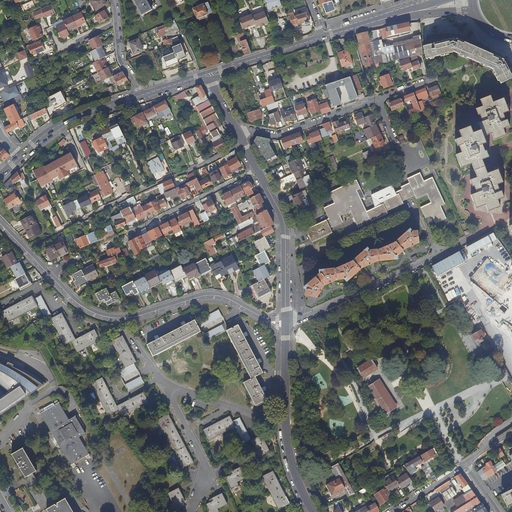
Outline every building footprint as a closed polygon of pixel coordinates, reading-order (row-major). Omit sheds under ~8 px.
[(107,4),(104,0),(89,0),(90,0),(96,10),(107,4)] [(152,10),(146,0),(133,0),(142,15),(152,10)] [(282,6),(280,0),(264,0),(268,11),(282,6)] [(326,14),(336,11),(332,1),(330,2),(323,4),(326,14)] [(198,20),(213,13),(208,3),(200,6),(199,4),(197,5),(198,7),(194,9),(198,20)] [(41,9),(33,12),(36,19),(44,16),(43,14),(41,9)] [(105,9),(95,16),(100,23),(109,17),(106,13),(108,12),(105,9)] [(256,9),(251,11),(256,25),(256,26),(257,29),(262,27),(262,28),(270,25),(266,13),(259,16),(256,9)] [(302,24),(305,23),(305,25),(306,25),(310,24),(307,13),(302,15),(299,16),(295,17),(294,14),(293,14),(292,11),(288,12),(290,17),(293,27),(297,25),(302,24)] [(81,12),(72,16),(77,27),(81,25),(81,24),(86,22),(81,12)] [(256,25),(252,15),(246,18),(245,13),(238,16),(243,31),(251,28),(251,26),(256,25)] [(63,20),(68,30),(73,27),(74,29),(77,27),(72,16),(63,20)] [(63,20),(53,24),(55,27),(56,27),(61,37),(66,35),(66,36),(69,34),(68,30),(63,20)] [(409,23),(397,26),(399,33),(409,30),(410,29),(409,23)] [(169,24),(158,28),(160,34),(158,35),(159,37),(166,34),(164,31),(171,28),(169,24)] [(28,30),(33,41),(43,36),(41,32),(40,29),(41,28),(39,25),(28,30)] [(399,33),(397,26),(382,29),(383,33),(387,32),(387,35),(399,33)] [(100,34),(89,40),(94,50),(102,46),(104,45),(101,39),(102,39),(100,34)] [(241,42),(247,40),(245,34),(239,37),(241,42)] [(356,35),(360,47),(366,45),(365,43),(363,44),(360,34),(356,35)] [(419,38),(419,41),(394,47),(395,52),(397,60),(398,59),(409,57),(411,56),(417,55),(423,54),(422,46),(421,40),(421,38),(419,38)] [(449,40),(423,46),(427,59),(453,52),(454,51),(494,69),(494,70),(501,84),(511,78),(511,75),(506,64),(504,65),(503,63),(504,62),(504,61),(504,60),(504,59),(503,59),(502,59),(501,59),(501,60),(500,60),(495,58),(496,56),(462,41),(461,42),(457,40),(456,41),(456,40),(456,39),(455,39),(454,38),(453,38),(453,39),(452,40),(452,41),(451,41),(450,41),(449,41),(449,40)] [(143,50),(138,39),(129,42),(134,54),(143,50)] [(246,56),(252,54),(248,42),(247,40),(241,42),(246,56)] [(41,42),(29,46),(33,55),(44,50),(41,42)] [(360,47),(363,60),(369,58),(366,45),(360,47)] [(94,50),(91,52),(96,62),(104,57),(107,56),(102,46),(94,50)] [(349,49),(338,53),(343,67),(353,64),(349,49)] [(28,57),(25,50),(18,53),(21,61),(28,57)] [(163,57),(167,68),(179,63),(175,52),(163,57)] [(397,60),(395,52),(369,58),(371,66),(387,62),(397,60)] [(399,61),(403,70),(412,66),(414,70),(421,67),(417,55),(411,56),(409,57),(409,58),(399,61)] [(106,62),(104,57),(96,62),(93,63),(98,73),(98,72),(107,68),(105,62),(106,62)] [(32,67),(32,66),(25,69),(28,77),(34,74),(32,67)] [(107,68),(98,72),(103,81),(104,80),(113,76),(114,76),(112,72),(111,73),(108,67),(107,68)] [(128,80),(123,71),(114,76),(113,76),(115,79),(117,85),(128,80)] [(0,88),(9,85),(3,72),(0,73),(0,88)] [(393,85),(389,74),(381,77),(382,81),(380,81),(381,84),(383,83),(385,88),(393,85)] [(356,75),(351,77),(356,91),(362,89),(356,75)] [(105,84),(115,79),(113,76),(104,80),(105,84)] [(351,103),(359,100),(356,91),(351,77),(346,78),(326,85),(334,109),(342,107),(340,99),(341,99),(339,94),(347,91),(351,103)] [(283,87),(280,79),(268,83),(270,89),(271,91),(283,87)] [(17,85),(3,92),(7,100),(18,95),(20,100),(24,99),(17,85)] [(202,118),(215,112),(201,85),(195,87),(199,95),(192,99),(195,105),(193,106),(213,142),(221,138),(219,135),(220,134),(213,121),(206,125),(202,118)] [(431,97),(441,93),(438,85),(428,89),(431,97)] [(275,103),(271,91),(270,89),(265,91),(269,103),(268,103),(268,105),(275,103)] [(427,93),(425,89),(415,92),(417,97),(421,95),(423,99),(427,97),(426,93),(427,93)] [(50,96),(55,108),(68,103),(63,91),(50,96)] [(183,92),(174,96),(177,102),(187,97),(184,91),(183,92)] [(418,103),(414,93),(404,97),(406,101),(412,99),(415,107),(407,111),(409,116),(410,116),(421,111),(420,108),(418,103)] [(510,112),(505,98),(494,102),(492,95),(481,100),(483,106),(477,109),(479,116),(481,115),(483,122),(479,123),(482,130),(474,133),(472,126),(459,131),(462,137),(455,140),(458,147),(460,146),(462,152),(457,155),(462,168),(467,166),(472,164),(477,177),(470,180),(473,187),(475,186),(477,193),(471,195),(476,208),(486,204),(489,211),(501,206),(498,200),(505,197),(502,190),(501,191),(498,185),(504,183),(499,169),(488,173),(483,160),(490,157),(488,150),(486,151),(483,144),(487,143),(485,136),(492,134),(495,140),(507,136),(504,129),(510,127),(508,120),(507,120),(506,120),(504,114),(507,113),(510,112)] [(312,114),(321,110),(319,104),(317,99),(308,103),(312,114)] [(404,106),(401,99),(390,103),(392,110),(404,106)] [(159,119),(171,113),(169,108),(168,106),(167,105),(165,101),(154,106),(158,115),(159,119)] [(5,109),(12,124),(21,119),(19,116),(21,116),(15,103),(5,109)] [(309,119),(310,118),(304,103),(300,105),(300,106),(295,107),(298,116),(302,114),(303,116),(307,114),(309,119)] [(322,114),(330,111),(327,103),(321,105),(320,104),(319,104),(321,110),(322,114)] [(158,115),(154,106),(150,108),(142,112),(147,121),(158,115)] [(36,112),(27,117),(29,121),(47,113),(45,108),(36,112)] [(398,121),(409,116),(407,111),(406,108),(402,110),(404,116),(401,117),(401,118),(398,119),(398,121)] [(261,118),(258,110),(248,113),(248,115),(250,114),(252,121),(261,118)] [(297,120),(294,110),(288,112),(285,112),(284,111),(281,112),(285,122),(293,119),(294,121),(297,120)] [(147,121),(142,112),(134,117),(139,127),(140,129),(141,128),(142,130),(149,127),(147,121)] [(218,118),(215,112),(202,118),(206,125),(213,121),(218,118)] [(278,112),(269,115),(270,118),(269,123),(277,125),(279,124),(278,122),(281,121),(278,112)] [(364,118),(362,113),(354,116),(356,119),(357,121),(358,125),(359,125),(362,124),(366,123),(364,118)] [(373,115),(364,118),(366,123),(368,128),(376,125),(373,115)] [(139,127),(134,117),(130,119),(135,129),(139,127)] [(25,125),(22,119),(21,119),(12,124),(5,127),(8,132),(18,127),(19,128),(25,125)] [(350,128),(348,121),(342,123),(339,124),(339,123),(338,121),(333,123),(336,131),(343,128),(344,131),(351,129),(350,128)] [(321,134),(322,138),(329,135),(327,132),(332,130),(329,122),(324,124),(326,128),(320,130),(322,134),(321,134)] [(124,135),(123,135),(118,124),(109,128),(115,139),(118,145),(126,141),(124,135)] [(380,134),(376,125),(368,128),(364,130),(368,140),(371,138),(380,134)] [(109,141),(115,139),(109,128),(100,131),(103,137),(109,148),(111,152),(116,150),(114,147),(113,148),(109,141)] [(196,141),(191,131),(183,135),(187,144),(187,145),(196,141)] [(312,142),(313,143),(322,140),(322,138),(321,134),(319,131),(310,135),(310,136),(306,138),(308,144),(312,142)] [(300,133),(291,136),(294,144),(294,145),(303,141),(300,133)] [(174,150),(187,144),(183,135),(182,134),(170,140),(174,150)] [(385,144),(380,134),(371,138),(376,148),(385,144)] [(266,152),(257,136),(254,142),(261,155),(266,152)] [(264,162),(277,156),(271,144),(271,139),(257,136),(266,152),(261,155),(264,162)] [(294,144),(291,136),(282,139),(285,147),(294,144)] [(109,148),(103,137),(98,140),(93,142),(99,153),(109,148)] [(221,138),(213,142),(213,143),(217,151),(226,146),(221,138),(221,139),(221,138)] [(85,141),(80,144),(83,150),(87,148),(88,147),(85,141)] [(0,156),(3,160),(9,155),(3,149),(3,150),(0,147),(0,156)] [(237,153),(235,150),(224,157),(226,159),(237,153)] [(365,160),(373,156),(370,150),(363,153),(365,160)] [(34,172),(41,187),(51,182),(53,181),(54,183),(55,184),(80,170),(71,152),(45,167),(44,166),(34,172)] [(336,172),(339,171),(333,156),(330,157),(336,172)] [(164,168),(158,158),(147,163),(152,173),(156,171),(157,172),(164,168)] [(241,166),(237,158),(227,162),(232,171),(241,166)] [(292,174),(303,169),(299,159),(289,163),(290,166),(288,166),(292,174)] [(232,171),(227,162),(223,165),(224,166),(220,169),(224,177),(233,173),(232,171)] [(292,174),(276,182),(279,189),(297,181),(300,189),(310,185),(312,184),(308,175),(307,176),(304,169),(303,169),(292,174)] [(221,179),(217,170),(209,174),(213,183),(221,179)] [(18,171),(11,178),(14,183),(21,177),(22,180),(25,178),(24,175),(23,172),(19,174),(18,171)] [(113,192),(102,171),(91,177),(96,186),(99,185),(105,196),(113,192)] [(360,186),(357,180),(341,187),(330,193),(332,198),(333,201),(335,204),(324,209),(329,219),(306,229),(312,243),(332,233),(330,229),(343,222),(340,216),(350,211),(358,228),(363,225),(362,223),(370,219),(371,222),(388,214),(387,211),(403,203),(402,201),(406,200),(408,198),(415,195),(416,199),(427,194),(431,202),(420,207),(425,218),(432,215),(436,224),(447,219),(441,207),(445,204),(432,177),(424,181),(420,172),(407,179),(409,183),(402,186),(401,187),(402,190),(401,190),(396,193),(392,185),(391,187),(376,194),(372,195),(376,207),(367,211),(361,199),(357,190),(361,188),(360,186)] [(14,183),(11,178),(4,184),(8,190),(11,188),(12,189),(16,187),(15,186),(14,183)] [(202,188),(197,178),(186,184),(187,187),(194,184),(197,191),(202,188)] [(200,182),(203,188),(211,184),(208,178),(200,182)] [(175,188),(172,180),(163,183),(166,191),(175,188)] [(253,188),(250,183),(248,182),(240,186),(245,194),(246,193),(248,196),(253,193),(251,189),(253,188)] [(190,195),(186,187),(184,189),(183,185),(180,186),(182,189),(186,197),(190,195)] [(245,194),(240,186),(231,191),(235,200),(245,195),(245,194)] [(186,197),(182,189),(179,190),(178,187),(175,188),(181,199),(186,197)] [(177,193),(175,188),(164,193),(166,198),(167,201),(171,199),(170,197),(177,193)] [(365,197),(361,188),(357,190),(361,199),(365,197)] [(235,200),(231,191),(223,195),(228,206),(230,206),(235,203),(236,202),(235,200)] [(303,191),(292,196),(298,210),(308,206),(304,196),(305,196),(303,191)] [(15,193),(4,200),(9,208),(21,202),(18,197),(17,198),(15,193)] [(166,198),(164,193),(156,197),(158,202),(159,201),(162,208),(164,207),(164,208),(166,207),(166,206),(167,205),(164,199),(166,198)] [(264,202),(259,194),(247,200),(248,203),(251,202),(256,210),(254,211),(256,216),(265,211),(261,204),(264,202)] [(50,204),(46,196),(40,198),(41,200),(36,202),(38,205),(40,210),(50,204)] [(127,199),(130,204),(137,201),(134,196),(127,199)] [(161,209),(155,199),(152,200),(153,201),(142,207),(146,217),(161,209)] [(216,208),(212,200),(202,205),(205,211),(210,209),(211,211),(216,208)] [(248,203),(247,200),(237,206),(240,213),(249,207),(248,203)] [(77,209),(73,202),(64,206),(67,214),(77,209)] [(240,213),(237,206),(230,209),(239,225),(254,217),(252,212),(242,217),(240,213)] [(136,218),(133,212),(131,208),(121,213),(123,218),(126,223),(136,218)] [(145,217),(141,209),(133,212),(136,218),(137,221),(145,217)] [(200,225),(192,210),(187,213),(192,221),(192,223),(194,226),(195,227),(200,225)] [(254,232),(252,228),(237,236),(228,240),(231,246),(239,242),(261,231),(271,226),(274,225),(269,215),(267,210),(265,211),(256,216),(254,217),(239,225),(235,227),(237,230),(253,223),(253,224),(256,222),(255,221),(259,220),(258,221),(258,222),(260,221),(261,225),(255,228),(255,230),(256,232),(254,232)] [(126,224),(123,218),(121,213),(112,217),(117,228),(126,224)] [(192,221),(187,213),(179,217),(180,220),(179,221),(180,222),(179,222),(181,227),(192,221)] [(23,225),(26,230),(27,230),(37,224),(32,215),(21,221),(23,225)] [(57,216),(53,218),(58,228),(62,226),(57,216)] [(179,227),(175,219),(169,222),(172,230),(179,227)] [(172,230),(169,222),(160,226),(163,232),(167,230),(168,232),(172,230)] [(37,224),(27,230),(31,236),(30,236),(32,240),(43,234),(37,224)] [(102,239),(104,238),(114,234),(111,225),(106,227),(108,232),(102,235),(100,235),(102,239)] [(272,229),(271,226),(261,231),(264,237),(265,237),(274,232),(272,229)] [(162,235),(158,228),(147,233),(152,241),(162,235)] [(398,258),(398,255),(406,247),(408,246),(409,247),(412,246),(412,245),(413,244),(413,245),(416,244),(416,243),(418,242),(419,242),(418,231),(412,231),(410,229),(394,244),(391,245),(388,246),(388,247),(387,247),(387,246),(384,248),(382,249),(370,250),(368,248),(351,262),(349,263),(348,263),(346,264),(346,265),(345,266),(344,265),(342,266),(342,267),(339,268),(320,270),(320,273),(304,287),(307,290),(306,295),(317,297),(316,296),(317,294),(318,294),(320,292),(319,291),(320,290),(320,291),(322,288),(321,287),(323,285),(324,284),(326,283),(329,282),(329,281),(330,281),(330,282),(333,280),(335,279),(336,279),(336,278),(344,278),(347,281),(363,266),(364,266),(366,265),(367,265),(369,264),(369,263),(370,263),(370,264),(373,262),(373,261),(375,261),(398,258)] [(510,258),(511,257),(495,233),(491,232),(464,251),(467,254),(470,252),(475,253),(478,257),(480,249),(482,252),(483,250),(490,253),(489,255),(495,263),(500,264),(499,266),(503,267),(506,272),(507,267),(511,264),(510,268),(511,268),(511,264),(509,263),(510,258)] [(97,242),(94,233),(93,233),(90,234),(87,235),(91,244),(97,242)] [(152,241),(147,233),(142,235),(135,239),(139,247),(141,250),(147,247),(145,243),(146,242),(148,246),(150,245),(153,244),(152,241)] [(77,239),(80,248),(89,245),(85,236),(77,239)] [(268,242),(265,237),(264,237),(255,242),(261,253),(265,251),(271,248),(268,242)] [(215,243),(213,239),(204,244),(210,256),(215,254),(211,245),(215,243)] [(139,248),(134,240),(129,242),(133,250),(136,249),(137,251),(141,250),(139,247),(139,248)] [(68,252),(63,243),(54,247),(59,257),(68,252)] [(59,257),(54,247),(53,246),(45,250),(51,261),(59,257)] [(122,254),(119,248),(114,250),(113,249),(106,251),(109,258),(116,255),(116,256),(122,254)] [(267,256),(265,251),(261,253),(256,256),(261,267),(266,264),(270,262),(267,256)] [(2,258),(7,269),(11,267),(17,264),(11,253),(2,258)] [(160,257),(159,255),(147,261),(148,263),(151,262),(160,257)] [(237,265),(233,256),(222,262),(227,273),(228,274),(239,268),(237,265)] [(117,262),(115,257),(98,263),(100,268),(117,262)] [(211,268),(206,258),(194,265),(200,276),(212,269),(211,268)] [(26,274),(20,262),(17,264),(11,267),(17,279),(25,274),(26,274)] [(227,273),(222,262),(211,268),(212,269),(217,279),(227,273)] [(200,276),(194,265),(194,264),(184,270),(187,276),(190,281),(200,276)] [(268,269),(266,264),(261,267),(255,270),(260,281),(264,279),(271,275),(268,269)] [(99,275),(93,265),(82,271),(87,281),(99,275)] [(184,270),(181,266),(170,272),(175,282),(187,276),(184,270)] [(87,281),(82,271),(82,270),(72,275),(75,281),(73,282),(76,287),(87,281)] [(159,278),(156,271),(145,277),(150,288),(162,282),(159,278)] [(175,282),(170,272),(159,278),(162,282),(165,289),(176,283),(175,282)] [(32,285),(28,277),(27,277),(25,274),(17,279),(15,280),(21,291),(32,285)] [(117,278),(115,274),(104,279),(105,283),(117,278)] [(150,288),(145,277),(134,283),(139,294),(150,288)] [(271,292),(264,279),(260,281),(252,285),(259,298),(271,292)] [(139,294),(134,283),(133,282),(122,288),(127,296),(131,293),(131,292),(132,291),(135,296),(139,294)] [(107,289),(95,294),(96,295),(100,302),(99,302),(103,301),(104,303),(106,303),(108,306),(120,300),(116,292),(110,295),(107,289)] [(38,307),(34,299),(32,296),(24,300),(10,307),(0,312),(0,313),(5,324),(38,307)] [(34,299),(38,307),(46,322),(51,319),(53,318),(41,296),(34,299)] [(196,322),(199,328),(222,316),(219,310),(196,322)] [(53,318),(51,319),(65,346),(72,342),(76,340),(73,334),(66,321),(62,314),(53,318)] [(199,328),(196,322),(195,320),(186,325),(185,323),(184,324),(182,325),(183,327),(160,339),(159,337),(157,338),(156,339),(156,341),(148,345),(154,357),(201,332),(199,328)] [(227,331),(229,330),(226,323),(203,335),(206,341),(227,331)] [(229,330),(227,331),(239,354),(251,348),(245,337),(246,336),(245,335),(244,333),(243,334),(238,325),(229,330)] [(486,336),(482,329),(472,335),(476,342),(479,340),(481,342),(484,341),(482,338),(486,336)] [(76,340),(72,342),(78,353),(101,341),(95,330),(90,333),(79,339),(76,340)] [(125,369),(134,364),(137,363),(133,356),(127,344),(123,336),(112,342),(125,369)] [(251,348),(239,354),(252,378),(256,376),(263,372),(259,364),(260,363),(259,361),(258,359),(257,360),(251,348)] [(378,370),(370,358),(355,369),(361,379),(378,370)] [(0,424),(2,423),(0,421),(0,415),(1,415),(46,385),(37,379),(29,373),(17,367),(7,362),(0,359),(0,424)] [(134,364),(125,369),(118,372),(121,379),(137,370),(134,364)] [(256,376),(252,378),(244,382),(256,405),(267,399),(264,392),(265,391),(264,389),(263,388),(262,388),(256,376)] [(141,377),(125,386),(128,392),(144,384),(141,377)] [(119,411),(117,407),(114,400),(106,386),(102,378),(91,384),(108,416),(119,411)] [(378,379),(366,387),(384,415),(395,407),(378,379)] [(117,407),(119,411),(123,418),(149,404),(144,393),(139,395),(126,402),(117,407)] [(70,466),(71,466),(89,455),(90,455),(90,454),(89,454),(79,438),(86,434),(86,433),(86,434),(76,417),(76,416),(69,420),(59,403),(60,403),(59,403),(40,414),(41,414),(71,465),(70,466)] [(157,421),(183,468),(194,463),(189,453),(181,438),(173,423),(169,415),(157,421)] [(236,427),(233,422),(230,416),(204,431),(210,441),(236,427)] [(251,441),(252,440),(240,418),(233,422),(236,427),(245,444),(251,441)] [(252,440),(251,441),(259,457),(271,452),(267,445),(262,435),(252,440)] [(23,448),(12,455),(25,478),(37,471),(23,448)] [(437,454),(434,448),(419,456),(422,462),(423,463),(437,454)] [(501,457),(505,454),(501,448),(497,450),(501,457)] [(422,462),(419,456),(403,466),(403,468),(404,468),(406,467),(408,471),(422,462)] [(494,466),(497,471),(506,466),(502,461),(494,466)] [(487,478),(497,471),(494,466),(491,462),(486,465),(487,466),(485,468),(482,470),(487,478)] [(348,497),(355,494),(353,491),(339,464),(338,463),(331,467),(332,468),(337,477),(332,480),(333,481),(326,485),(331,495),(343,489),(346,495),(348,497)] [(430,481),(433,480),(425,466),(422,467),(430,481)] [(248,478),(242,467),(232,472),(233,475),(231,476),(227,479),(232,489),(239,485),(238,483),(248,478)] [(262,477),(279,509),(290,503),(284,493),(278,481),(273,471),(262,477)] [(455,477),(463,488),(462,489),(465,493),(471,489),(468,484),(460,473),(455,477)] [(411,480),(407,474),(396,481),(399,484),(402,488),(408,484),(407,483),(411,480)] [(388,491),(399,484),(396,481),(394,477),(383,484),(388,491)] [(451,484),(449,481),(434,490),(436,494),(451,484)] [(450,489),(448,486),(436,494),(438,496),(439,496),(444,492),(450,489)] [(179,488),(168,494),(173,503),(170,505),(174,511),(185,506),(183,502),(181,499),(184,498),(179,488)] [(450,489),(444,492),(447,495),(449,499),(456,495),(451,488),(450,489)] [(511,489),(511,488),(509,489),(508,489),(509,491),(502,495),(508,507),(511,504),(511,489)] [(471,489),(465,493),(463,494),(467,501),(459,507),(450,511),(465,511),(481,502),(471,489)] [(390,499),(383,490),(375,495),(381,504),(390,499)] [(228,505),(223,494),(213,499),(214,501),(211,503),(207,505),(210,511),(219,511),(218,510),(228,505)] [(463,494),(454,500),(459,507),(467,501),(463,494)] [(438,496),(434,498),(435,499),(433,500),(429,503),(435,511),(444,505),(438,496)] [(57,505),(56,506),(56,504),(47,510),(48,511),(74,511),(66,498),(57,503),(58,505),(57,505)] [(370,511),(368,507),(365,502),(361,505),(363,508),(355,511),(370,511)] [(487,511),(482,505),(481,502),(465,511),(487,511)] [(376,503),(368,507),(370,511),(376,511),(380,510),(376,503)]
